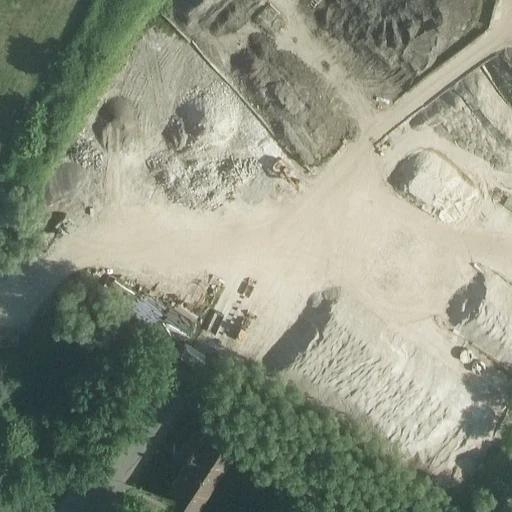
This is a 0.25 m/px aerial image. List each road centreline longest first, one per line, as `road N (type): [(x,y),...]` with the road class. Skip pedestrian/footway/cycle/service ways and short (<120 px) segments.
road 1 (unknown): [(277,511),(398,294)]
road 2 (track): [(295,219),(511,289)]
